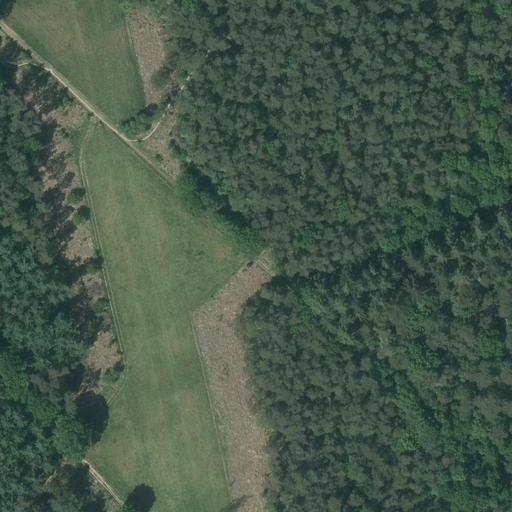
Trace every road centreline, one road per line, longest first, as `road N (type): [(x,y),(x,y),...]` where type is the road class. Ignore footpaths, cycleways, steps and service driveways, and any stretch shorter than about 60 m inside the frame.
road 1 (track): [(135,151),(330,336),(477,457)]
road 2 (track): [(42,63),(135,151)]
